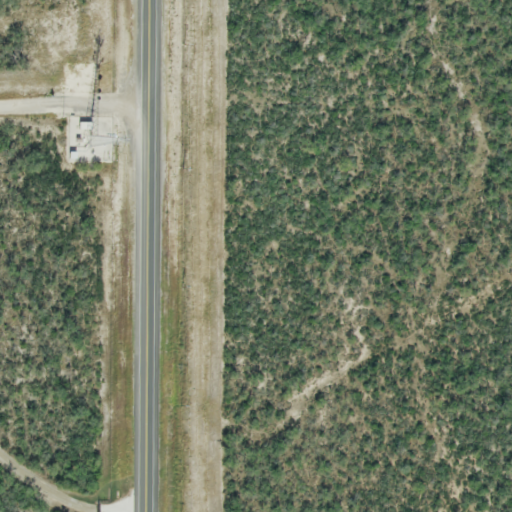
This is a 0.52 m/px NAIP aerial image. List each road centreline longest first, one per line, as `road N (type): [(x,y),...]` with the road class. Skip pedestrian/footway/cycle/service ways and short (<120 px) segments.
road 1 (primary): [(147,511),(153,0)]
road 2 (residential): [(0,106),(152,107)]
